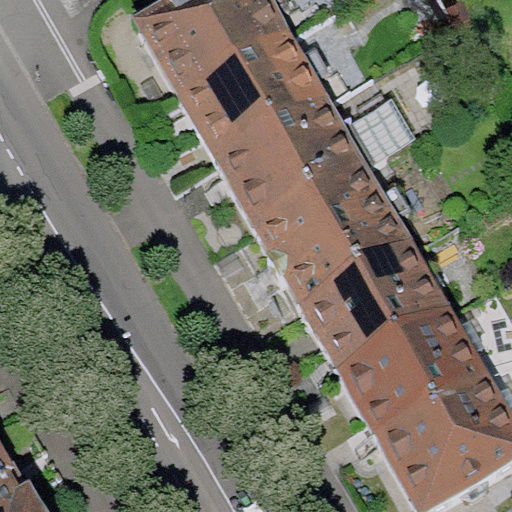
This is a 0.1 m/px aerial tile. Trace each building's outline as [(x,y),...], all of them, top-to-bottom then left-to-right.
[(284,48),(301,38),(278,0),(270,0),(260,6),(256,0),(190,0),(176,9),(170,16),(165,19),(138,35),(180,109),(284,48)] [(322,113),(339,103),(315,61),(298,71),(284,48),(180,109),(193,130),(218,173),(322,113)] [(349,130),(336,138),(322,113),(218,173),(228,192),(255,238),(360,178),(372,171),(349,130)] [(360,178),(255,238),(264,253),(273,268),(267,271),(280,293),(285,290),(303,321),(407,260),(390,231),(408,220),(395,197),(377,207),(360,178)] [(435,280),(431,274),(419,281),(407,260),(303,321),(313,337),(341,385),(445,325),(431,302),(444,295),(441,290),(439,291),(433,281),(435,280)] [(481,360),(478,355),(476,356),(470,346),(472,344),(469,339),(457,346),(445,325),(341,385),(349,401),(378,450),(482,390),(469,367),(481,360)] [(511,441),(506,432),(511,428),(511,415),(508,410),(510,409),(506,404),(494,411),(482,390),(378,450),(413,511),(441,511),(453,505),(511,471),(511,441)] [(0,461),(0,511),(16,503),(0,475),(0,474),(6,471),(0,461)] [(21,511),(16,503),(0,511),(21,511)]
